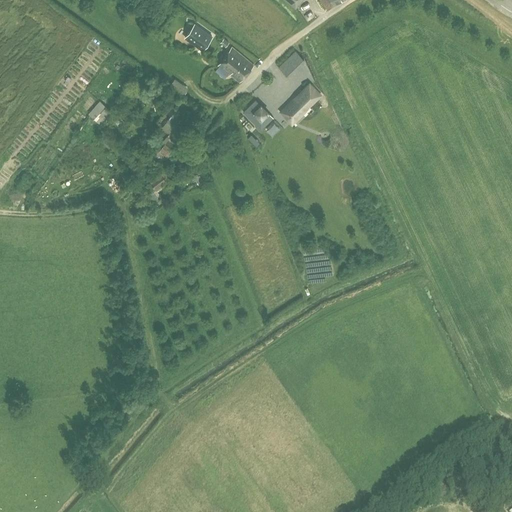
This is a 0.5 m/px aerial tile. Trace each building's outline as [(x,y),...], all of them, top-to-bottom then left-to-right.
[(339,0),(320,0),(326,9),(339,0)] [(184,36),(203,49),(212,35),(194,22),(184,36)] [(217,65),(240,82),(254,65),(233,47),(217,65)] [(143,61),(147,56),(140,51),(136,56),(143,61)] [(287,59),(295,67),(304,59),(296,51),(287,59)] [(161,74),(165,67),(159,64),(155,71),(161,74)] [(175,79),(170,85),(177,90),(181,84),(175,79)] [(304,88),(280,111),(288,119),(300,108),(303,112),(320,95),(311,85),(306,91),(304,88)] [(243,112),(261,129),(273,117),(256,99),(243,112)] [(100,125),(112,112),(100,100),(88,114),(100,125)] [(169,136),(177,142),(202,113),(197,109),(185,123),(172,112),(167,115),(165,114),(158,122),(161,124),(159,129),(169,136)] [(124,121),(120,116),(114,121),(119,126),(124,121)] [(166,157),(177,142),(169,136),(161,145),(157,145),(149,155),(154,159),(146,167),(150,172),(160,163),(164,156),(166,157)] [(166,182),(160,174),(150,181),(157,190),(166,182)] [(130,202),(134,206),(139,203),(135,198),(130,202)]
